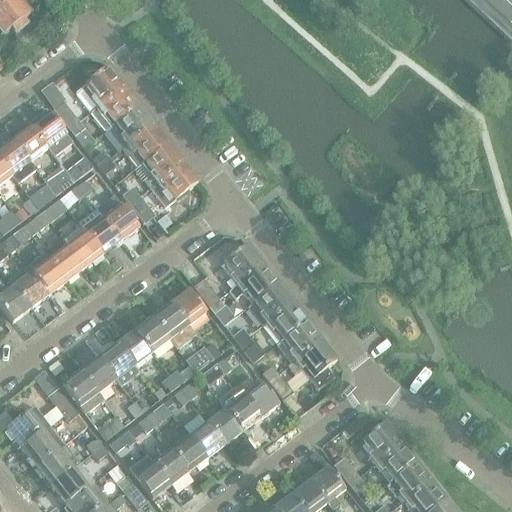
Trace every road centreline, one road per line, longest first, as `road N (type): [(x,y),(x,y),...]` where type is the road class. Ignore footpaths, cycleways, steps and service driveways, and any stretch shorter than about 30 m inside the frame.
road 1 (residential): [(0,381),(235,204)]
road 2 (residential): [(235,204),(377,383)]
road 3 (residential): [(97,31),(235,204)]
road 4 (residential): [(377,383),(205,511)]
road 5 (residential): [(377,383),(511,493)]
road 6 (residential): [(97,31),(0,104)]
